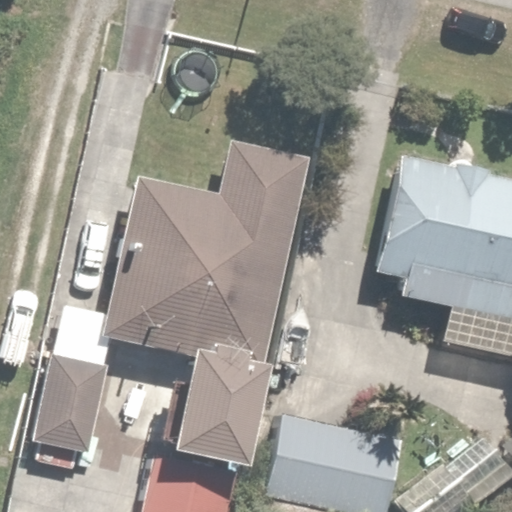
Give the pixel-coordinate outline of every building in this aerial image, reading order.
[(229,470),(296,157),(215,140),(202,200),(131,185),(99,335),(174,351),(152,454),(229,470)] [(511,183),(388,158),(365,272),(396,278),(390,304),(434,313),(429,339),(485,350),(491,318),(511,322),(511,183)] [(272,414),(257,503),(308,511),(374,511),(388,434),(272,414)] [(383,495),(392,511),(432,511),(458,495),(467,508),(511,478),(511,477),(480,430),(383,495)] [(227,511),(232,487),(142,471),(135,511),(227,511)]
